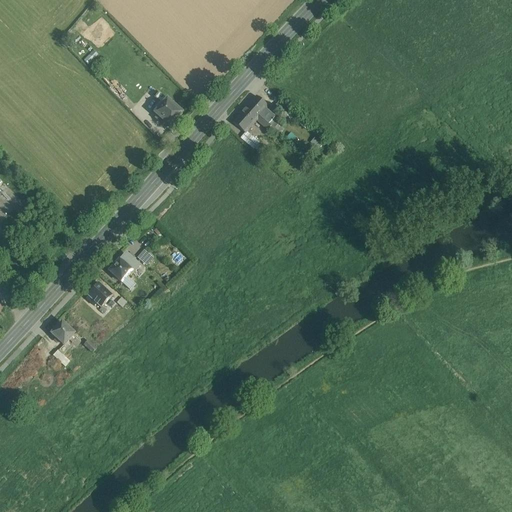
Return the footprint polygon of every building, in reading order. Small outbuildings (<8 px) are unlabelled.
[(182,114),(160,93),(155,98),(160,102),(153,110),(156,113),(155,114),(158,117),(156,119),(163,125),(165,123),(170,127),(171,126),(174,126),(176,123),(176,120),(182,114)] [(268,108),(256,97),(247,107),(268,126),(274,119),(265,111),(268,108)] [(247,107),(233,123),(245,134),(256,121),(267,131),(271,128),(268,126),(247,107)] [(283,132),(276,126),(273,130),(279,136),(283,132)] [(153,259),(144,251),(137,259),(146,267),(153,259)] [(132,265),(125,258),(121,262),(129,269),(132,265)] [(121,262),(120,261),(110,273),(122,284),(133,272),(129,269),(121,262)] [(112,297),(99,286),(89,297),(102,308),(112,297)] [(75,335),(62,324),(52,335),(65,346),(75,335)] [(70,363),(58,351),(53,357),(65,368),(70,363)]
